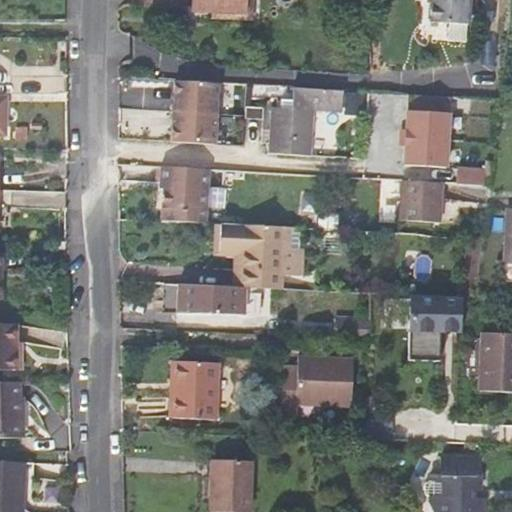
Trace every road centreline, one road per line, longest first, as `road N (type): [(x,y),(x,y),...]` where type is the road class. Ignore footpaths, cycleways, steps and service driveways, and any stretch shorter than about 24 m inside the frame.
road 1 (residential): [(90,0),(93,511)]
road 2 (unknown): [(88,155),(360,169),(383,161),(398,108)]
